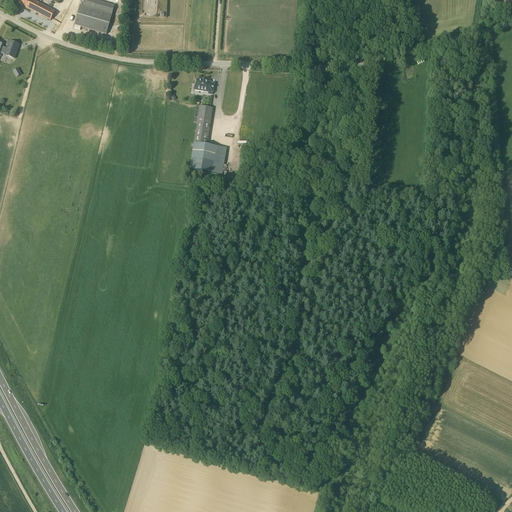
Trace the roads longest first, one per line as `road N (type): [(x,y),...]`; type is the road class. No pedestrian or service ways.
road 1 (unclassified): [(511,23),(333,68),(123,60),(55,41),(0,12)]
road 2 (trunk): [(74,511),(0,378)]
road 3 (trunk): [(0,401),(62,511)]
